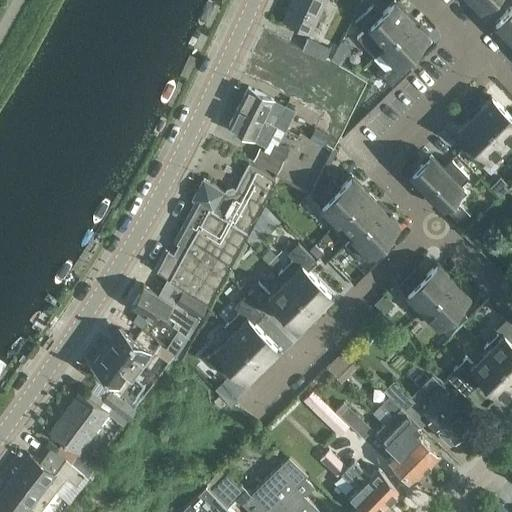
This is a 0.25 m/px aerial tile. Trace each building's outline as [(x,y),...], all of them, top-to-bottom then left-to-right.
[(315,17),(323,0),(292,0),(289,6),(315,17)] [(374,3),(355,21),(364,30),(357,37),(373,54),(411,17),(394,1),(383,12),(374,3)] [(511,5),(495,23),(510,38),(511,36),(511,5)] [(315,17),(289,6),(283,20),(309,32),(316,17),(315,17)] [(411,17),(373,54),(375,56),(382,49),(396,63),(383,75),(393,85),(411,67),(403,59),(427,34),(411,17)] [(335,52),(307,38),(302,48),(330,63),(333,57),(335,52)] [(280,73),(323,95),(338,67),(330,63),(302,48),(295,45),(280,73)] [(248,86),(238,106),(276,125),(285,130),(295,110),(248,86)] [(511,116),(491,95),(475,111),(508,145),(511,141),(511,116)] [(276,125),(238,106),(228,126),(266,145),(276,125)] [(475,111),(459,127),(470,138),(462,147),(480,166),(505,142),(508,145),(475,111)] [(276,170),(282,159),(260,148),(255,159),(276,170)] [(431,155),(412,173),(429,191),(447,210),(466,191),(460,185),(469,177),(457,165),(450,158),(442,166),(431,155)] [(204,178),(191,200),(195,202),(180,230),(230,259),(274,176),(248,162),(231,193),(204,178)] [(332,177),(313,196),(337,221),(367,191),(352,175),(341,186),(332,177)] [(367,191),(337,221),(352,236),(344,243),(345,244),(383,207),(367,191)] [(383,207),(345,244),(361,260),(368,252),(377,261),(395,243),(387,234),(398,223),(383,207)] [(289,228),(275,214),(268,221),(282,235),(289,228)] [(207,301),(230,259),(180,230),(174,241),(179,244),(174,253),(165,248),(154,268),(183,286),(182,287),(174,300),(173,302),(172,302),(143,284),(131,305),(160,322),(165,314),(175,320),(172,324),(188,333),(199,315),(207,301)] [(293,258),(279,272),(315,309),(331,294),(308,270),(316,261),(298,242),(287,252),(293,258)] [(315,243),(309,249),(318,257),(323,251),(315,243)] [(270,263),(256,249),(249,256),(263,270),(270,263)] [(418,265),(398,284),(422,308),(453,278),(444,270),(437,263),(426,274),(418,265)] [(258,281),(248,291),(267,310),(276,301),(299,325),(315,309),(279,272),(278,272),(285,280),(271,294),(258,281)] [(245,291),(231,277),(224,283),(237,298),(245,291)] [(453,278),(422,308),(447,333),(466,314),(458,306),(469,295),(453,278)] [(239,310),(224,324),(261,362),(277,346),(254,322),(263,314),(244,294),(233,305),(239,310)] [(499,331),(484,345),(511,373),(511,324),(505,318),(496,328),(499,331)] [(231,332),(207,356),(225,375),(234,366),(245,378),(261,362),(224,324),(224,325),(231,332)] [(130,375),(148,349),(118,328),(91,367),(116,384),(125,371),(130,375)] [(466,356),(453,369),(472,388),(483,377),(501,395),(511,384),(511,373),(484,345),(484,346),(487,349),(473,363),(466,356)] [(354,359),(342,347),(331,358),(343,370),(354,359)] [(191,352),(185,360),(200,372),(207,365),(191,352)] [(441,383),(437,387),(421,403),(432,415),(427,420),(450,443),(467,426),(455,414),(463,406),(441,383)] [(109,390),(102,400),(90,391),(86,396),(79,391),(49,432),(77,453),(107,411),(122,422),(126,417),(127,418),(135,408),(109,390)] [(350,425),(331,408),(313,390),(303,399),(322,417),(340,435),(350,425)] [(384,424),(421,460),(423,458),(429,464),(439,455),(415,431),(420,426),(390,396),(384,402),(394,413),(384,424)] [(336,409),(347,420),(363,436),(371,429),(343,402),(336,409)] [(384,424),(375,433),(388,446),(382,452),(412,482),(429,464),(423,458),(421,460),(384,424)] [(379,511),(386,505),(347,467),(328,449),(319,458),(338,477),(341,474),(356,489),(348,497),(363,511),(379,511)] [(29,454),(4,487),(38,511),(39,511),(66,476),(75,482),(84,471),(65,457),(54,472),(29,454)] [(320,511),(294,486),(306,474),(288,456),(241,503),(250,511),(320,511)] [(354,461),(347,467),(386,505),(400,491),(377,468),(369,476),(354,461)] [(226,473),(210,489),(227,506),(243,490),(226,473)] [(38,511),(4,487),(0,492),(0,511),(38,511)] [(213,511),(202,501),(191,511),(213,511)]
